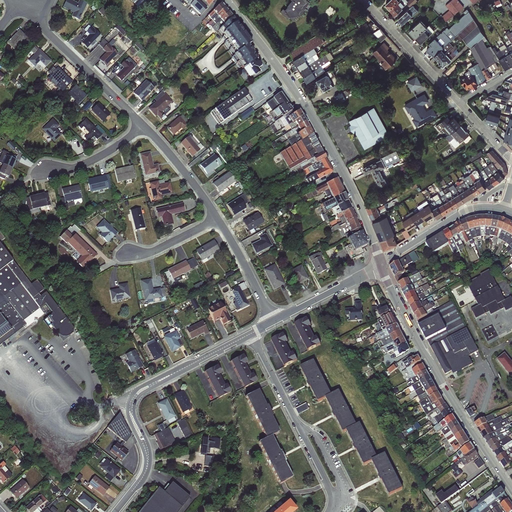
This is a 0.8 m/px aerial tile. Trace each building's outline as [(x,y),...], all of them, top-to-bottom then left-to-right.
[(78,0),(77,3),(71,0),(66,0),(62,8),(72,13),(71,17),(79,21),(87,3),(79,0),(78,0)] [(195,0),(189,6),(200,16),(214,1),(213,0),(195,0)] [(280,11),(288,18),(290,16),(294,19),(298,14),(300,16),(306,8),(305,7),(310,0),(292,0),(285,9),(283,8),(280,11)] [(389,10),(399,0),(389,0),(384,5),(389,10)] [(406,0),(399,0),(389,10),(395,16),(402,8),(405,5),(405,4),(406,3),(408,1),(406,0)] [(450,9),(443,15),(446,20),(465,7),(459,0),(451,0),(446,4),(450,9)] [(207,28),(227,10),(221,3),(208,16),(212,20),(205,26),(207,28)] [(408,10),(408,9),(398,19),(401,22),(399,20),(400,22),(403,24),(412,15),(408,10)] [(434,56),(449,42),(474,20),(467,9),(463,12),(465,14),(449,28),(447,27),(435,38),(429,43),(430,45),(426,50),(430,54),(431,54),(433,56),(434,56)] [(227,10),(207,28),(209,31),(211,29),(215,33),(232,17),(227,10)] [(415,38),(427,27),(421,20),(409,31),(415,38)] [(367,21),(361,25),(364,30),(370,26),(367,21)] [(427,27),(415,38),(421,43),(434,31),(429,25),(427,27)] [(100,35),(92,26),(86,32),(89,34),(81,43),(87,49),(100,35)] [(375,31),(378,36),(384,33),(381,28),(375,31)] [(19,30),(6,43),(14,51),(22,42),(26,46),(31,41),(19,30)] [(293,60),(314,48),(324,41),(319,33),(288,52),(293,60)] [(99,60),(105,66),(118,53),(111,47),(113,45),(110,42),(108,44),(105,41),(109,37),(106,35),(98,44),(103,50),(105,53),(99,60)] [(478,63),(488,79),(492,77),(489,71),(498,66),(496,62),(499,60),(495,54),(491,46),(487,47),(484,42),(488,40),(484,36),(470,49),(478,63)] [(390,47),(384,42),(372,53),(380,62),(379,63),(385,70),(397,59),(388,49),(390,47)] [(434,56),(438,61),(454,47),(449,42),(434,56)] [(452,59),(451,59),(459,52),(456,49),(458,48),(455,45),(454,47),(438,61),(437,62),(443,68),(452,59)] [(35,46),(30,51),(33,55),(27,61),(34,68),(37,64),(43,69),(52,61),(35,46)] [(501,51),(510,67),(511,65),(511,56),(506,47),(501,51)] [(296,65),(317,53),(314,48),(293,60),(296,65)] [(495,54),(499,60),(505,70),(510,67),(501,51),(495,54)] [(300,71),(319,58),(317,53),(296,65),(300,71)] [(304,77),(318,67),(316,64),(327,57),(326,54),(319,58),(300,71),(304,77)] [(115,76),(121,82),(134,68),(126,59),(120,65),(123,68),(115,76)] [(318,67),(304,77),(307,82),(324,72),(322,68),(331,63),(329,60),(318,67)] [(47,78),(58,89),(69,78),(62,71),(68,65),(64,61),(47,78)] [(469,70),(478,84),(478,85),(488,79),(478,63),(468,68),(469,70)] [(478,84),(469,70),(465,73),(466,75),(460,79),(466,90),(470,87),(471,88),(478,84)] [(324,91),(336,84),(329,72),(317,79),(324,91)] [(407,81),(412,90),(423,84),(417,75),(407,81)] [(154,88),(146,80),(133,93),(141,102),(154,88)] [(87,96),(75,85),(65,96),(68,99),(70,96),(75,101),(73,104),(76,107),(87,96)] [(414,89),(417,96),(426,91),(423,85),(414,89)] [(244,89),(211,112),(219,124),(252,101),(244,89)] [(340,101),(347,97),(343,90),(336,94),(340,101)] [(511,92),(509,92),(504,90),(503,97),(511,99),(511,92)] [(269,115),(287,101),(281,92),(266,104),(269,108),(265,111),(268,115),(269,115)] [(173,101),(165,93),(148,109),(155,117),(157,116),(160,120),(165,115),(162,111),(173,101)] [(424,93),(404,105),(408,113),(410,112),(413,118),(412,119),(416,127),(437,115),(433,107),(426,111),(423,105),(429,101),(424,93)] [(511,99),(503,97),(492,94),(485,98),(486,99),(506,104),(511,106),(511,99)] [(279,120),(293,110),(287,101),(269,115),(274,123),(279,120)] [(90,111),(102,122),(110,115),(98,103),(90,111)] [(364,149),(389,135),(374,107),(349,121),(351,125),(350,125),(354,133),(355,132),(364,149)] [(239,115),(242,120),(255,113),(252,108),(239,115)] [(284,127),(302,116),(299,110),(294,112),(293,110),(279,120),(284,127)] [(492,128),(496,129),(500,114),(488,110),(485,121),(490,122),(489,125),(493,126),(492,128)] [(166,128),(173,135),(181,128),(183,130),(188,126),(187,124),(190,122),(183,114),(166,128)] [(302,116),(284,127),(287,133),(305,121),(302,116)] [(450,134),(461,125),(453,117),(443,126),(450,134)] [(59,126),(52,119),(41,130),(54,142),(62,135),(56,129),(59,126)] [(93,137),(97,140),(102,135),(86,119),(78,127),(80,129),(83,127),(89,133),(84,138),(88,142),(93,137)] [(305,121),(287,133),(284,135),(286,138),(293,134),(294,136),(308,127),(305,121)] [(461,125),(450,134),(445,137),(455,147),(469,134),(461,125)] [(308,127),(294,136),(287,140),(291,146),(312,134),(308,127)] [(511,134),(505,133),(503,139),(511,150),(511,149),(511,134)] [(190,134),(180,143),(192,157),(200,150),(203,146),(200,143),(198,144),(190,134)] [(294,169),(322,153),(312,134),(291,146),(277,155),(279,158),(280,157),(290,171),(294,169)] [(482,150),(470,157),(472,160),(484,154),(482,150)] [(491,162),(505,177),(508,173),(505,165),(491,150),(486,154),(491,162)] [(0,163),(1,164),(12,169),(16,161),(15,160),(16,157),(3,151),(0,156),(0,163)] [(145,176),(160,173),(157,164),(153,165),(150,152),(139,155),(145,176)] [(302,171),(325,158),(322,153),(294,169),(298,173),(302,171)] [(221,163),(214,154),(199,165),(206,175),(221,163)] [(321,170),(329,166),(325,158),(302,171),(306,177),(310,175),(308,171),(315,168),(316,170),(320,168),(321,170)] [(381,190),(388,186),(380,170),(386,167),(382,158),(362,168),(365,174),(372,171),(381,190)] [(505,177),(491,162),(487,165),(490,170),(500,182),(505,177)] [(12,169),(1,164),(0,167),(0,175),(8,178),(12,169)] [(136,178),(133,166),(114,170),(117,183),(136,178)] [(329,166),(321,170),(308,177),(312,183),(332,173),(332,171),(329,166)] [(500,182),(490,170),(489,170),(486,167),(483,169),(495,185),(500,182)] [(488,187),(481,176),(477,170),(473,172),(469,168),(466,169),(469,174),(480,192),(488,187)] [(495,185),(483,169),(480,171),(483,175),(481,176),(488,187),(489,189),(495,185)] [(229,171),(211,184),(219,194),(235,182),(241,190),(245,187),(242,182),(240,183),(238,180),(236,181),(229,171)] [(86,180),(90,192),(112,187),(109,174),(104,175),(103,172),(104,175),(86,180)] [(480,192),(469,174),(464,177),(476,195),(480,192)] [(476,195),(464,177),(462,176),(460,177),(461,180),(459,181),(470,198),(476,195)] [(332,199),(343,194),(336,179),(310,191),(305,194),(308,200),(325,191),(327,196),(330,195),(332,199)] [(154,204),(160,202),(159,201),(162,200),(161,196),(172,193),(170,182),(164,184),(163,180),(149,183),(154,204)] [(470,198),(459,181),(453,184),(465,202),(470,198)] [(448,187),(459,205),(465,202),(453,184),(448,187)] [(64,202),(82,198),(78,185),(61,189),(64,202)] [(439,197),(449,211),(454,208),(443,190),(440,186),(438,187),(441,196),(439,197)] [(443,190),(454,208),(459,205),(448,187),(443,190)] [(46,206),(43,193),(36,195),(39,208),(46,206)] [(248,202),(243,194),(226,205),(233,216),(246,208),(244,205),(248,202)] [(331,209),(347,201),(343,194),(332,199),(322,204),(326,212),(331,209)] [(449,211),(439,197),(437,194),(432,197),(434,200),(443,215),(449,211)] [(39,208),(36,195),(28,197),(31,210),(39,208)] [(365,206),(368,212),(384,203),(383,201),(386,200),(385,197),(365,206)] [(419,210),(424,220),(425,221),(435,215),(429,203),(427,200),(417,206),(419,209),(419,210)] [(429,203),(435,215),(437,219),(443,215),(434,200),(429,203)] [(333,217),(351,209),(347,201),(331,209),(333,215),(331,216),(331,218),(333,217)] [(390,201),(384,203),(368,212),(372,222),(384,216),(382,212),(387,210),(385,207),(391,205),(390,201)] [(184,212),(182,203),(155,209),(157,218),(161,218),(163,227),(173,224),(171,215),(184,212)] [(130,211),(134,231),(145,228),(140,208),(130,211)] [(351,209),(333,217),(335,219),(338,219),(340,222),(331,227),(332,228),(355,218),(351,209)] [(409,212),(416,225),(424,220),(419,210),(414,213),(412,210),(409,212)] [(266,222),(260,212),(258,213),(258,212),(242,221),(248,231),(247,232),(249,235),(255,232),(253,230),(266,222)] [(416,225),(409,212),(406,214),(408,217),(402,221),(408,230),(416,225)] [(387,216),(384,216),(372,222),(376,231),(391,224),(387,216)] [(481,240),(481,236),(479,216),(472,218),(474,229),(477,241),(481,240)] [(490,236),(494,237),(499,218),(492,217),(490,236)] [(355,218),(332,228),(329,230),(331,233),(339,228),(340,230),(347,226),(349,233),(352,236),(361,232),(355,218)] [(473,242),(477,241),(474,229),(472,218),(465,220),(469,231),(473,242)] [(497,241),(501,231),(506,220),(499,218),(494,237),(492,244),(495,246),(497,241)] [(117,233),(103,220),(95,228),(101,233),(99,236),(107,243),(117,233)] [(473,242),(469,231),(465,220),(459,223),(469,242),(470,241),(471,245),(474,243),(473,242)] [(502,241),(506,233),(511,223),(506,220),(501,231),(497,241),(501,243),(502,241)] [(467,246),(470,245),(469,242),(459,223),(453,226),(458,235),(461,241),(464,240),(467,246)] [(511,236),(511,234),(511,223),(506,233),(502,241),(505,243),(511,236)] [(395,234),(391,224),(376,231),(380,241),(393,235),(395,234)] [(447,230),(452,238),(459,251),(464,248),(461,241),(458,235),(453,226),(447,230)] [(459,251),(452,238),(447,230),(442,233),(448,244),(451,250),(453,249),(455,253),(456,253),(457,255),(460,254),(459,251)] [(361,232),(352,236),(346,239),(349,245),(344,248),(350,261),(363,254),(361,250),(367,247),(366,243),(365,244),(361,232)] [(83,269),(97,255),(75,234),(73,236),(69,233),(63,239),(80,256),(75,262),(83,269)] [(250,245),(255,255),(272,246),(266,233),(258,237),(259,240),(250,245)] [(448,244),(442,233),(425,244),(432,255),(448,244)] [(397,244),(393,235),(380,241),(384,249),(397,244)] [(0,344),(45,313),(40,307),(44,304),(0,240),(0,344)] [(213,240),(195,251),(201,261),(219,251),(213,240)] [(388,267),(394,278),(403,273),(404,273),(402,268),(412,262),(413,263),(419,259),(414,251),(388,267)] [(320,252),(308,258),(317,275),(330,268),(327,263),(324,265),(320,257),(322,256),(320,252)] [(167,270),(171,280),(173,279),(174,283),(182,279),(180,276),(198,266),(193,258),(186,262),(186,260),(167,270)] [(285,284),(274,264),(263,270),(273,290),(285,284)] [(301,265),(290,271),(297,285),(308,280),(301,265)] [(481,276),(466,283),(478,306),(471,309),(476,319),(489,312),(490,315),(504,309),(505,312),(511,308),(511,299),(511,297),(504,300),(489,270),(480,275),(481,276)] [(394,278),(397,284),(412,277),(410,274),(405,276),(403,273),(394,278)] [(397,284),(401,291),(416,283),(425,279),(423,275),(420,276),(419,273),(418,273),(412,277),(397,284)] [(162,297),(165,296),(164,288),(153,289),(151,279),(140,281),(144,301),(162,298),(162,297)] [(419,288),(416,283),(401,291),(404,297),(419,288)] [(111,301),(130,298),(127,284),(118,285),(118,289),(109,291),(111,301)] [(407,303),(427,291),(430,289),(427,284),(419,288),(404,297),(407,303)] [(239,286),(238,286),(230,290),(231,291),(239,309),(240,310),(248,305),(239,286)] [(410,308),(419,302),(426,299),(425,296),(429,294),(427,291),(407,303),(410,308)] [(413,315),(432,304),(434,302),(431,297),(426,300),(426,301),(420,305),(419,302),(410,308),(413,315)] [(363,320),(362,301),(355,301),(356,308),(346,308),(347,321),(363,320)] [(433,311),(417,322),(419,326),(418,326),(425,341),(427,340),(445,374),(452,371),(452,374),(473,364),(468,356),(478,351),(451,301),(433,311)] [(230,320),(222,303),(207,310),(214,323),(220,319),(223,324),(230,320)] [(417,322),(433,311),(432,309),(434,308),(432,304),(413,315),(417,322)] [(377,321),(391,314),(387,307),(374,313),(377,321)] [(47,317),(61,340),(75,331),(61,308),(47,317)] [(378,333),(396,325),(391,314),(377,321),(379,325),(375,327),(378,333)] [(306,318),(293,324),(307,351),(320,344),(316,336),(314,337),(309,327),(311,326),(306,318)] [(151,319),(147,321),(152,332),(156,330),(151,319)] [(209,332),(202,320),(185,329),(191,340),(204,333),(205,334),(209,332)] [(396,325),(378,333),(373,335),(375,341),(377,341),(377,342),(399,331),(396,325)] [(486,330),(490,338),(498,333),(494,325),(486,330)] [(171,352),(180,348),(177,340),(180,338),(176,330),(174,331),(173,328),(163,333),(164,336),(163,337),(171,352)] [(383,347),(403,338),(399,331),(377,342),(380,349),(383,347)] [(283,334),(270,340),(284,367),(297,360),(293,352),(291,353),(285,343),(287,342),(283,334)] [(395,349),(406,344),(403,338),(383,347),(387,353),(395,349)] [(156,341),(146,346),(154,361),(163,356),(156,341)] [(406,344),(395,349),(399,356),(407,353),(406,352),(409,350),(406,344)] [(143,366),(134,350),(125,355),(128,362),(125,363),(130,373),(143,366)] [(242,355),(229,361),(243,388),(256,381),(252,373),(250,374),(245,364),(247,363),(242,355)] [(406,369),(420,361),(417,356),(414,357),(413,356),(402,363),(406,369)] [(309,387),(317,402),(325,398),(331,395),(313,360),(300,367),(307,383),(306,383),(308,388),(309,387)] [(420,361),(406,369),(411,379),(426,371),(420,361)] [(396,363),(388,370),(390,373),(399,367),(396,363)] [(217,366),(204,372),(218,399),(231,392),(227,384),(225,385),(219,375),(221,374),(217,366)] [(411,386),(428,376),(426,371),(411,379),(411,380),(409,382),(411,386)] [(411,394),(432,382),(428,376),(411,386),(406,389),(409,394),(411,394)] [(417,398),(435,387),(432,382),(411,394),(414,399),(417,398)] [(420,403),(438,393),(435,387),(417,398),(420,403)] [(173,395),(182,413),(192,408),(183,390),(173,395)] [(271,436),(279,432),(271,416),(272,416),(267,405),(265,405),(258,390),(244,397),(265,438),(271,436)] [(335,417),(342,432),(346,430),(356,425),(338,391),(337,391),(331,395),(325,398),(332,413),(331,414),(334,418),(335,417)] [(422,410),(442,399),(438,393),(420,403),(419,403),(422,410)] [(157,404),(166,421),(176,416),(166,399),(157,404)] [(429,415),(445,404),(442,399),(422,410),(426,417),(429,415)] [(433,419),(447,408),(445,404),(429,415),(433,419)] [(470,417),(478,413),(475,406),(466,410),(470,417)] [(438,425),(452,415),(447,408),(433,419),(435,423),(436,422),(438,425)] [(477,429),(494,420),(500,417),(499,414),(494,417),(492,414),(473,424),(477,429)] [(441,431),(455,420),(452,415),(438,425),(433,429),(437,434),(441,431)] [(126,442),(135,431),(117,416),(107,427),(126,442)] [(494,420),(477,429),(480,433),(497,424),(502,421),(501,418),(495,422),(494,420)] [(179,421),(183,435),(190,433),(185,419),(179,421)] [(444,436),(459,426),(455,420),(441,431),(442,434),(439,436),(441,438),(444,436)] [(497,424),(480,433),(483,438),(504,427),(509,424),(507,422),(499,427),(497,424)] [(355,450),(363,465),(365,464),(371,461),(377,458),(359,423),(356,425),(346,430),(353,446),(352,446),(354,451),(355,450)] [(166,424),(164,426),(165,429),(164,429),(162,425),(159,427),(161,431),(153,435),(157,442),(156,443),(160,450),(175,442),(166,424)] [(444,444),(462,431),(459,426),(444,436),(446,439),(442,442),(444,444)] [(504,427),(483,438),(486,443),(502,434),(500,432),(505,429),(504,427)] [(457,443),(466,437),(462,431),(444,444),(445,447),(444,447),(446,450),(457,443)] [(502,434),(486,443),(489,448),(511,434),(510,432),(503,436),(502,434)] [(511,434),(489,448),(492,453),(511,440),(511,439),(511,437),(511,436),(511,434)] [(279,484),(292,477),(284,462),(285,461),(280,450),(279,451),(271,436),(265,438),(258,442),(279,484)] [(466,437),(457,443),(460,448),(469,442),(466,437)] [(213,449),(219,449),(220,439),(210,438),(201,446),(200,452),(212,454),(213,449)] [(511,440),(492,453),(495,458),(510,448),(511,447),(511,440)] [(128,452),(116,442),(109,451),(121,461),(128,452)] [(461,459),(474,449),(469,443),(456,453),(461,459)] [(499,462),(511,454),(511,449),(511,450),(510,448),(495,458),(499,463),(499,462)] [(474,449),(461,459),(450,468),(454,472),(452,474),(455,479),(462,473),(457,466),(461,463),(464,466),(466,464),(467,465),(477,458),(478,459),(473,463),(478,469),(484,465),(474,449)] [(381,480),(388,495),(402,488),(385,454),(377,458),(371,461),(378,476),(377,477),(379,481),(381,480)] [(511,454),(499,462),(503,469),(511,462),(511,454)] [(105,460),(103,459),(99,464),(101,465),(99,467),(107,474),(105,478),(110,482),(112,478),(113,479),(120,470),(106,459),(105,460)] [(0,481),(2,484),(12,475),(4,466),(6,465),(3,461),(0,463),(0,481)] [(446,511),(490,511),(508,499),(498,485),(489,492),(479,499),(480,501),(476,503),(472,498),(471,498),(469,495),(474,492),(489,481),(484,472),(471,482),(441,505),(446,511)] [(94,476),(88,484),(102,496),(109,488),(94,476)] [(22,480),(9,491),(16,499),(29,487),(22,480)] [(158,488),(138,511),(177,511),(190,497),(172,483),(164,492),(158,488)] [(96,504),(83,493),(77,501),(90,511),(96,504)] [(39,511),(40,511),(37,509),(46,500),(40,494),(25,508),(27,511),(39,511)] [(511,511),(511,505),(508,499),(490,511),(511,511)] [(274,511),(292,511),(295,510),(288,500),(274,511)]
